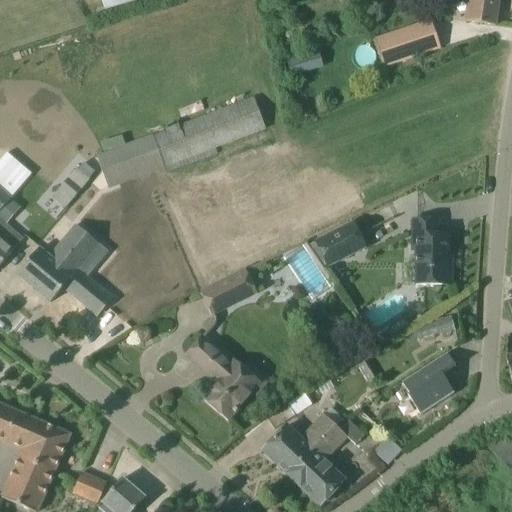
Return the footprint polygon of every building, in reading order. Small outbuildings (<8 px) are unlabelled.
[(101,0),(104,12),(143,1),(143,0),(101,0)] [(469,0),(466,24),(496,28),(499,0),(469,0)] [(377,42),(385,67),(417,56),(408,31),(377,42)] [(316,50),(282,61),(288,78),(321,67),(316,50)] [(218,156),(216,149),(265,130),(254,100),(98,159),(109,189),(163,168),(166,175),(218,156)] [(76,170),(52,199),(65,210),(79,194),(88,183),(89,182),(76,170)] [(0,212),(11,200),(0,189),(0,212)] [(76,227),(64,241),(49,258),(39,250),(17,276),(50,304),(63,288),(96,318),(112,299),(88,280),(124,238),(110,227),(106,231),(91,218),(80,231),(76,227)] [(415,286),(452,286),(452,266),(448,266),(448,236),(439,236),(439,221),(412,220),(412,237),(416,237),(415,286)] [(0,267),(13,252),(13,251),(23,241),(0,221),(0,267)] [(353,225),(315,243),(328,268),(365,250),(353,225)] [(306,294),(326,283),(304,242),(284,252),(306,294)] [(245,271),(200,294),(212,317),(257,295),(245,271)] [(419,326),(421,339),(455,332),(452,314),(441,316),(442,319),(433,321),(433,323),(419,326)] [(184,357),(215,383),(200,399),(228,423),(261,385),(233,361),(232,363),(201,337),(184,357)] [(455,368),(447,354),(402,384),(410,396),(408,397),(420,416),(454,395),(442,376),(455,368)] [(375,382),(364,364),(357,368),(368,387),(375,382)] [(0,439),(7,443),(20,415),(0,406),(0,439)] [(288,407),(267,421),(273,431),(295,417),(288,407)] [(7,443),(22,449),(17,460),(53,475),(69,436),(20,415),(7,443)] [(262,452),(287,476),(311,451),(311,452),(335,427),(323,416),(310,430),(314,433),(303,444),(286,428),(262,452)] [(311,452),(311,451),(287,476),(290,478),(290,482),(294,486),(298,486),(320,507),(343,482),(320,459),(330,448),(334,452),(346,439),(355,446),(364,436),(350,423),(340,433),(335,427),(311,452)] [(511,444),(498,430),(482,446),(508,473),(511,468),(511,444)] [(32,511),(38,511),(53,475),(17,460),(1,499),(32,511)] [(81,474),(72,495),(97,506),(106,485),(81,474)] [(133,511),(144,499),(122,480),(97,508),(95,511),(133,511)]
